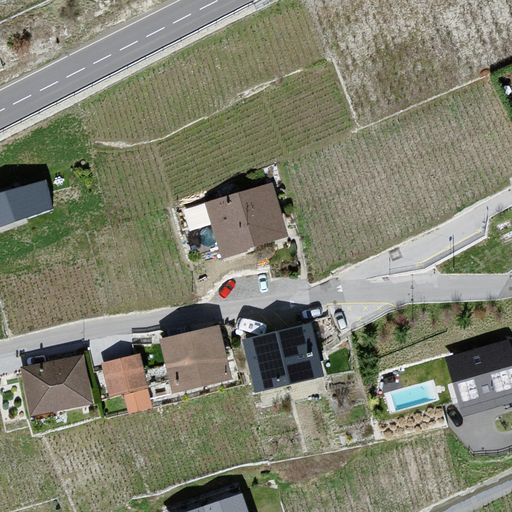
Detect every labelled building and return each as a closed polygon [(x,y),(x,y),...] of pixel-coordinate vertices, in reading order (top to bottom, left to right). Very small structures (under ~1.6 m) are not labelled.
[(0,192),(0,231),(54,211),(47,180),(0,192)] [(202,217),(215,263),(274,245),(261,200),(202,217)] [(246,342),(258,389),(323,375),(315,322),(246,342)] [(160,339),(173,394),(231,380),(223,325),(160,339)] [(436,363),(452,423),(511,410),(511,348),(507,336),(436,363)] [(103,364),(113,397),(148,388),(142,354),(103,364)] [(23,370),(30,418),(93,403),(85,355),(23,370)] [(189,511),(249,511),(243,491),(189,511)]
